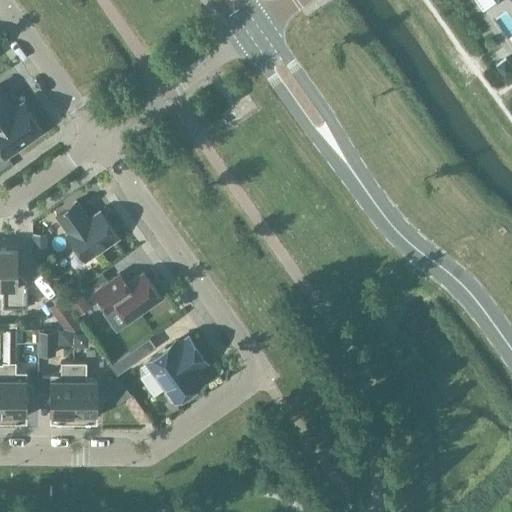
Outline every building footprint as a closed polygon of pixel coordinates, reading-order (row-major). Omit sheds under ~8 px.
[(0,91),(0,147),(5,154),(42,128),(23,102),(13,109),(0,91)] [(85,259),(118,236),(99,210),(88,218),(75,200),(56,214),(68,231),(67,233),(85,259)] [(32,242),(32,255),(46,255),(46,242),(32,242)] [(0,247),(0,284),(3,285),(3,305),(27,305),(27,280),(19,273),(16,273),(16,248),(0,247)] [(160,296),(143,272),(121,287),(114,276),(93,291),(107,310),(116,303),(128,319),(160,296)] [(78,288),(65,298),(77,315),(91,305),(78,288)] [(61,296),(48,306),(63,328),(85,329),(61,296)] [(58,328),(58,343),(73,343),(74,328),(58,328)] [(5,329),(5,341),(12,341),(13,341),(14,341),(15,341),(16,341),(16,329),(5,329)] [(37,330),(37,355),(55,355),(55,330),(37,330)] [(74,345),(89,346),(89,330),(74,330),(74,345)] [(205,360),(188,335),(167,350),(164,347),(146,360),(147,361),(140,366),(144,372),(140,375),(153,394),(165,386),(166,388),(164,389),(171,400),(176,401),(189,391),(188,389),(202,379),(195,368),(205,360)] [(136,359),(129,350),(109,363),(116,373),(136,359)] [(2,360),(2,362),(3,362),(2,416),(25,416),(26,378),(15,377),(15,360),(2,360)] [(42,393),(50,393),(49,416),(73,417),(73,361),(60,361),(60,373),(42,373),(42,393)] [(73,361),(73,417),(96,417),(96,378),(86,378),(86,361),(73,361)] [(130,393),(116,373),(103,383),(117,402),(130,393)]
